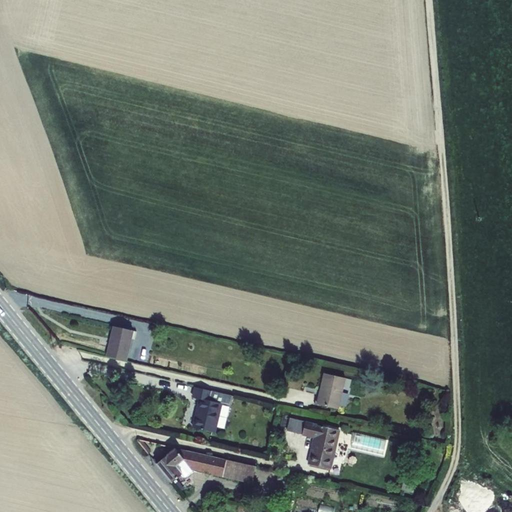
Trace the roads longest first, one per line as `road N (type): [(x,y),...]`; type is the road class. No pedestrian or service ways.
road 1 (track): [(429,0),(458,433),(454,464),(430,511)]
road 2 (secondary): [(0,305),(170,511)]
